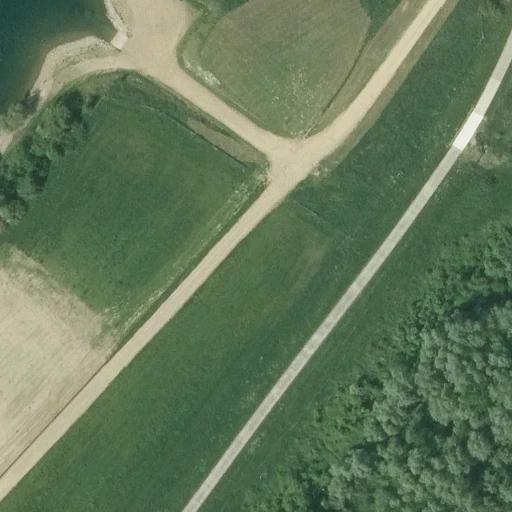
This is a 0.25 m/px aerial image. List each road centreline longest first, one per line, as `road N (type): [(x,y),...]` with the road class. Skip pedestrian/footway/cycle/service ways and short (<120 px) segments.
road 1 (track): [(438,0),(333,144),(288,152),(141,60)]
road 2 (track): [(122,0),(137,18),(141,60),(71,73),(0,171)]
